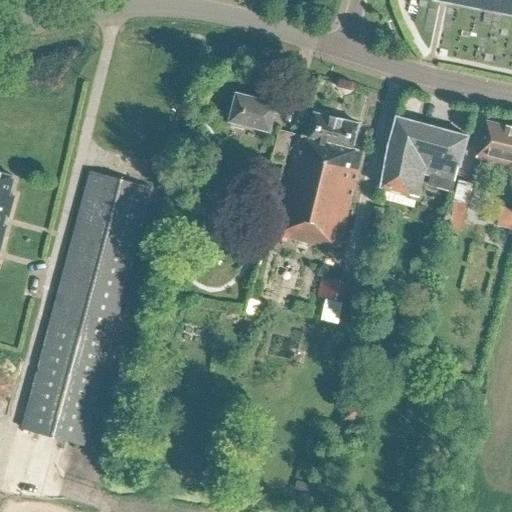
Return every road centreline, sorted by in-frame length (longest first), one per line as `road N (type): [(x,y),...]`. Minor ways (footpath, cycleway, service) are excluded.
road 1 (tertiary): [(344,50),(223,14),(140,5)]
road 2 (tertiary): [(511,96),(344,50)]
